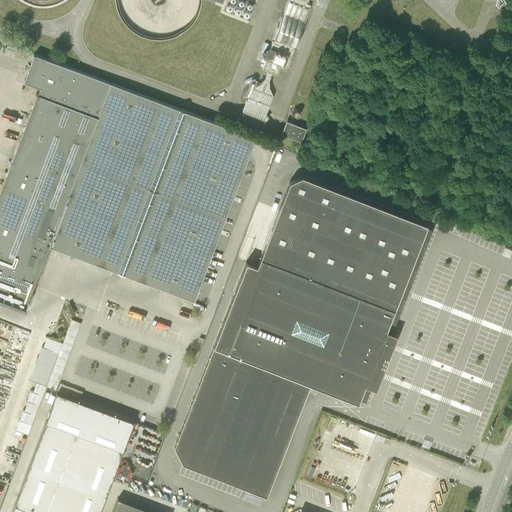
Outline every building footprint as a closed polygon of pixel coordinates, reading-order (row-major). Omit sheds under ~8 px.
[(235,0),(231,12),(247,18),(253,0),(235,0)] [(279,67),(285,70),(311,3),(306,1),(305,0),(288,0),(262,68),(277,74),(279,67)] [(34,54),(24,81),(40,87),(37,93),(36,93),(0,189),(0,298),(25,308),(33,286),(49,245),(194,300),(255,137),(34,54)] [(269,117),(266,114),(273,95),(269,88),(259,84),(251,87),(242,111),(266,120),(269,117)] [(281,134),(301,141),(306,127),(286,120),(281,134)] [(289,181),(278,210),(276,214),(273,224),(256,265),(255,265),(254,264),(246,261),(246,262),(232,297),(189,408),(188,410),(174,447),(178,455),(183,464),(189,467),(243,488),(263,496),(266,497),(310,384),(323,389),(358,402),(365,384),(367,385),(375,388),(397,334),(388,331),(386,330),(427,224),(386,208),(301,175),(289,181)] [(55,389),(80,323),(71,319),(47,389),(55,389)] [(31,433),(45,383),(39,382),(37,390),(29,388),(18,429),(31,433)] [(9,511),(97,511),(130,421),(56,392),(9,511)] [(4,481),(13,481),(13,465),(13,454),(5,454),(4,481)] [(160,511),(118,496),(111,511),(160,511)]
